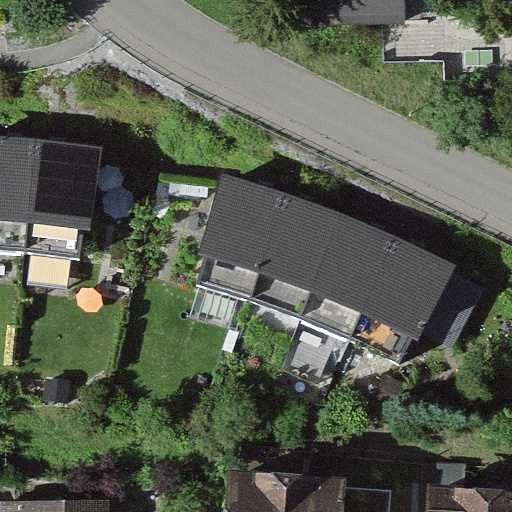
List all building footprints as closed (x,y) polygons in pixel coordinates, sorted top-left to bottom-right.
[(297,0),(299,30),(414,23),(412,0),(297,0)] [(37,145),(0,142),(0,250),(82,258),(99,151),(37,145)] [(228,184),(198,281),(304,315),(405,360),(450,270),(339,222),(228,184)] [(310,452),(239,447),(236,480),(234,480),(231,511),(389,511),(391,491),(308,485),(310,452)] [(464,469),(439,467),(437,495),(434,494),(433,511),(511,511),(511,499),(462,496),(464,469)]
